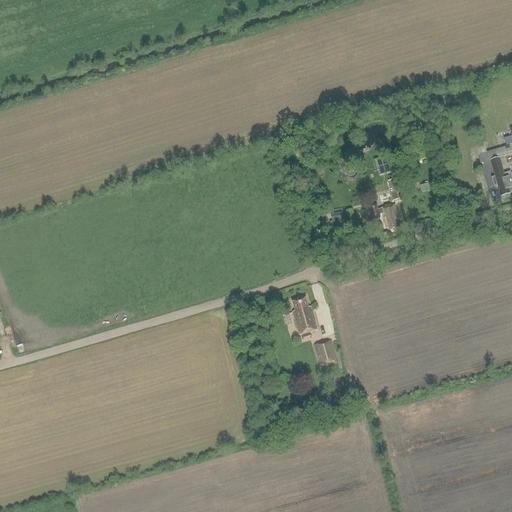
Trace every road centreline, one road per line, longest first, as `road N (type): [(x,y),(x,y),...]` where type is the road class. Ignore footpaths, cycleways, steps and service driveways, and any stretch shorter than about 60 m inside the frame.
road 1 (unclassified): [(0,367),(311,273)]
road 2 (track): [(311,273),(511,209)]
